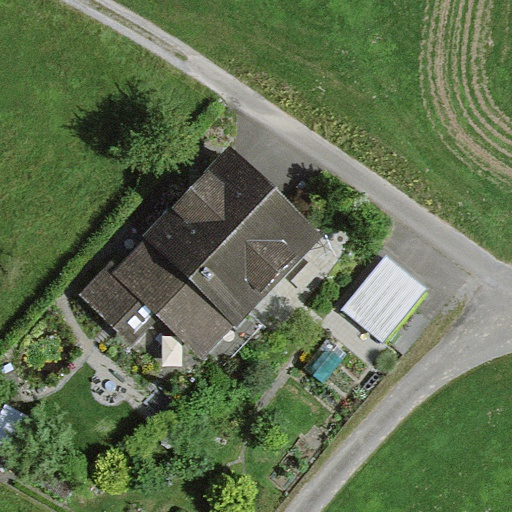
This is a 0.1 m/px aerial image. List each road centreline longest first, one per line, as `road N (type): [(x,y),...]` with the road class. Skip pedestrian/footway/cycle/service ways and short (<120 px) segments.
road 1 (unclassified): [(304,511),(413,388),(453,357),(511,330)]
road 2 (track): [(240,98),(69,0)]
